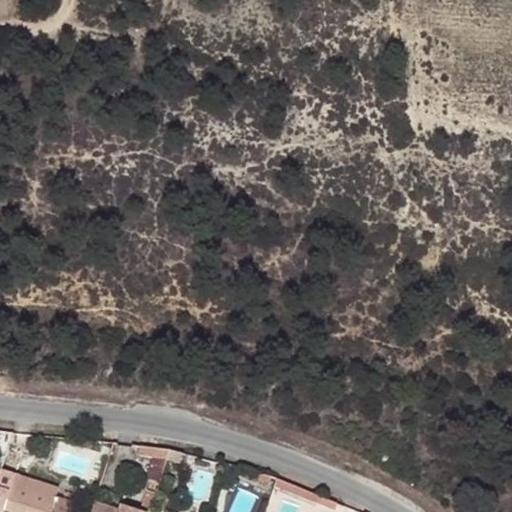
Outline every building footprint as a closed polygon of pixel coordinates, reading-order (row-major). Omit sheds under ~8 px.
[(168,457),(171,449),(154,444),(141,443),(140,451),(168,457)] [(183,452),(171,449),(168,457),(168,458),(181,462),(183,452)] [(270,474),(239,465),(238,472),(268,481),(270,474)] [(0,466),(0,486),(10,490),(16,472),(0,466)] [(10,490),(0,486),(0,511),(2,511),(4,508),(15,511),(70,511),(74,501),(56,495),(59,486),(16,472),(10,490)] [(336,502),(277,477),(274,486),(334,508),(336,502)] [(149,478),(145,492),(155,495),(160,482),(149,478)] [(149,511),(155,495),(145,492),(139,511),(123,507),(121,511),(107,511),(92,506),(90,511),(149,511)]
